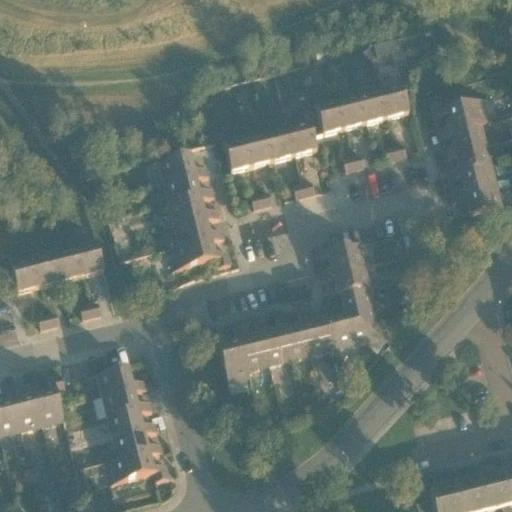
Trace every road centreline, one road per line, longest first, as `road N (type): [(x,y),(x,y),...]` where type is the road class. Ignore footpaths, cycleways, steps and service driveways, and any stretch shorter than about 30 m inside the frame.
road 1 (residential): [(470,312),(301,493),(240,511)]
road 2 (residential): [(149,329),(184,301),(278,275),(297,237),(419,205)]
road 3 (residential): [(412,468),(508,446),(485,329),(470,312)]
road 4 (residential): [(204,511),(149,329)]
road 5 (residential): [(0,367),(149,329)]
